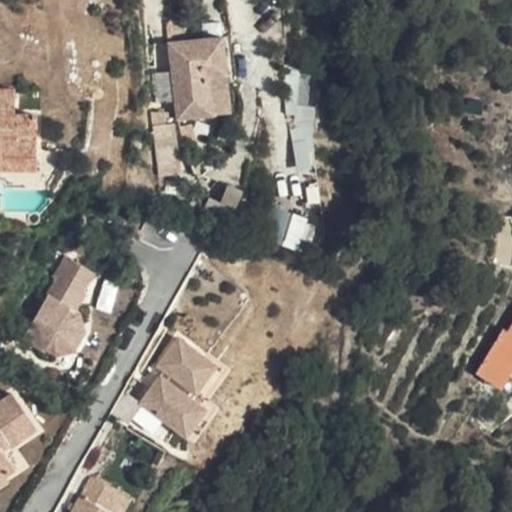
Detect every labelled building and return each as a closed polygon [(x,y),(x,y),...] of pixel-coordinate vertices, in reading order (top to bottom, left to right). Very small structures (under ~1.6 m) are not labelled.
[(235,33),(181,41),(192,118),(246,111),(235,33)] [(317,168),(314,69),(292,70),(295,169),(317,168)] [(0,86),(0,114),(30,113),(18,113),(18,107),(25,107),(25,88),(0,86)] [(0,114),(0,163),(9,163),(9,152),(45,155),(47,114),(30,113),(0,114)] [(302,248),(313,218),(287,208),(275,238),(302,248)] [(74,319),(80,323),(77,313),(73,311),(82,294),(79,292),(90,272),(63,257),(52,276),(55,279),(23,336),(53,354),(72,350),(84,331),(72,325),(74,319)] [(84,331),(80,323),(74,319),(72,325),(84,331)] [(196,390),(215,362),(176,336),(158,361),(171,372),(166,379),(159,374),(140,401),(163,418),(171,416),(184,427),(193,425),(202,412),(201,404),(187,393),(191,387),(196,390)] [(486,388),(511,398),(511,347),(509,354),(504,353),(486,388)] [(506,415),(511,404),(511,398),(486,388),(480,402),(506,415)] [(0,471),(1,471),(4,474),(13,468),(0,448),(0,444),(6,440),(9,444),(35,426),(12,391),(0,398),(0,471)] [(107,511),(119,491),(89,474),(68,511),(107,511)] [(122,511),(130,498),(119,491),(107,511),(122,511)]
